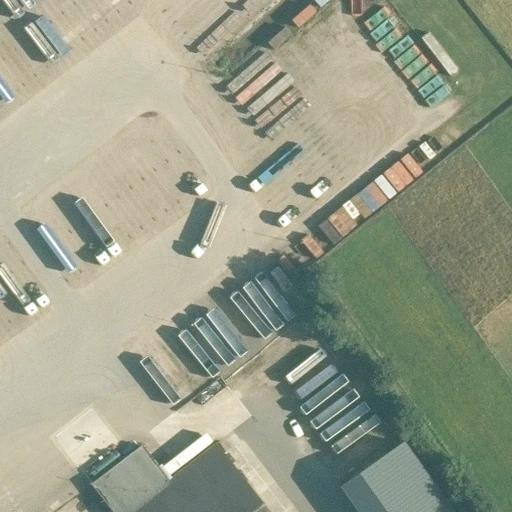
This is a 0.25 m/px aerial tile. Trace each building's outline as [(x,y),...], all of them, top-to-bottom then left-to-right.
[(72,0),(60,0),(89,42),(97,37),(72,0)] [(52,63),(60,56),(30,24),(15,39),(34,59),(41,52),(52,63)] [(136,152),(162,199),(172,193),(145,146),(136,152)] [(105,175),(84,192),(120,237),(140,221),(153,211),(135,189),(144,181),(126,158),(105,175)] [(59,210),(92,255),(102,247),(69,203),(59,210)] [(458,511),(412,440),(348,481),(367,511),(458,511)] [(267,511),(214,444),(167,480),(140,446),(90,485),(110,511),(267,511)]
